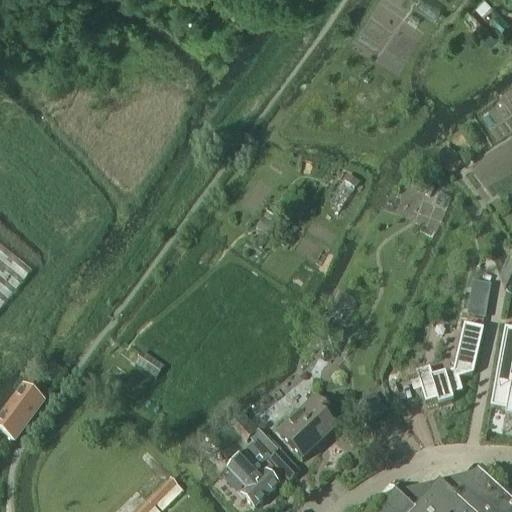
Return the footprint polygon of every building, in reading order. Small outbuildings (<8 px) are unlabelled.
[(48,96),(55,89),(50,84),(43,91),(48,96)] [(0,313),(31,276),(0,250),(0,313)] [(483,320),(489,289),(473,286),(467,317),(483,320)] [(458,382),(472,377),(483,332),(463,328),(453,374),(432,381),(429,372),(415,376),(425,406),(436,403),(438,409),(453,404),(451,398),(462,395),(458,382)] [(511,332),(504,331),(490,410),(505,413),(504,419),(511,420),(511,332)] [(164,370),(141,355),(133,366),(155,382),(164,370)] [(55,367),(47,378),(54,383),(62,372),(55,367)] [(22,389),(0,418),(0,436),(13,446),(14,447),(45,406),(45,405),(43,404),(24,390),(22,389)] [(374,395),(352,413),(366,430),(388,412),(384,408),(383,409),(379,404),(380,403),(374,395)] [(315,400),(275,437),(301,465),(334,434),(325,424),(332,417),(315,400)] [(243,418),(231,429),(246,445),(249,442),(258,433),(243,418)] [(258,433),(249,442),(253,447),(268,462),(270,461),(277,454),(258,433)] [(243,456),(226,473),(245,493),(240,498),(252,511),(254,511),(278,490),(278,489),(284,484),(273,472),(273,471),(266,464),(268,462),(253,447),(243,456)] [(279,454),(268,464),(288,485),(298,475),(279,454)] [(511,511),(511,499),(482,471),(469,484),(443,491),(438,486),(413,511),(411,511),(389,491),(369,511),(511,511)] [(167,478),(132,511),(158,511),(179,491),(167,478)]
